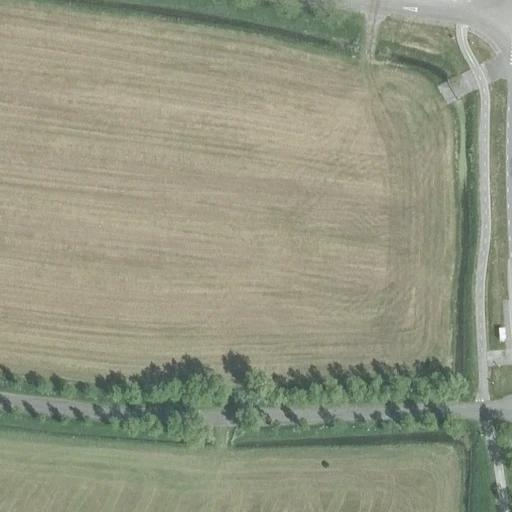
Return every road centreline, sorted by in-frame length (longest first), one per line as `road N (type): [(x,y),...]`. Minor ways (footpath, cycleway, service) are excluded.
road 1 (unclassified): [(511,409),(217,425),(0,407)]
road 2 (tertiary): [(511,19),(375,0)]
